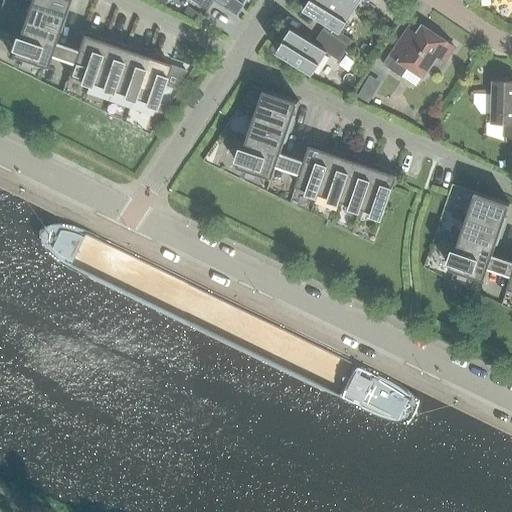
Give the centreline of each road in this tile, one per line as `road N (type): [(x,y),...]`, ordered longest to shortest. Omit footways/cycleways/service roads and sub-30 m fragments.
road 1 (residential): [(511,398),(134,217)]
road 2 (residential): [(511,190),(237,58)]
road 3 (residential): [(134,217),(237,58)]
road 4 (residential): [(134,217),(0,152)]
road 5 (residential): [(237,58),(119,0)]
